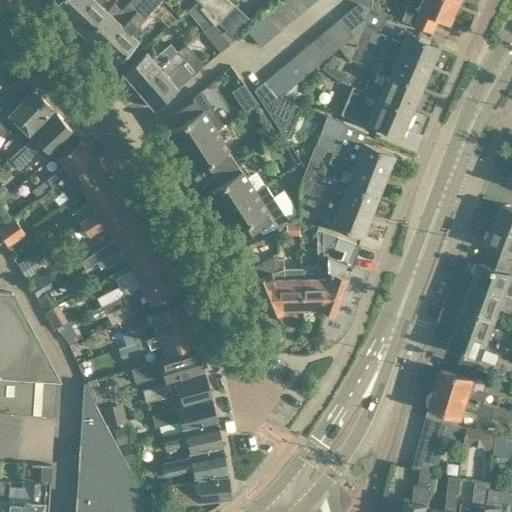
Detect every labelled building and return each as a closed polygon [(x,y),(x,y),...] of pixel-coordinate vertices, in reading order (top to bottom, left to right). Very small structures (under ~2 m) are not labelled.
[(69,21),(87,0),(58,0),(54,6),(69,21)] [(84,35),(106,11),(98,4),(101,0),(87,0),(69,21),(84,35)] [(99,49),(144,0),(128,0),(126,3),(127,3),(121,10),(114,3),(106,11),(84,35),(99,49)] [(114,63),(136,40),(128,32),(142,18),(143,19),(160,0),(144,0),(99,49),(114,63)] [(197,0),(199,2),(196,5),(211,22),(214,25),(233,5),(227,0),(197,0)] [(297,14),(285,0),(280,0),(274,6),(288,22),(297,14)] [(307,6),(301,0),(285,0),(297,14),(307,6)] [(448,21),(457,0),(408,0),(400,19),(430,33),(437,17),(448,21)] [(362,27),(370,6),(358,2),(338,18),(353,35),(360,29),(360,30),(362,27)] [(194,3),(187,10),(203,29),(211,22),(196,5),(194,3)] [(288,22),(274,6),(264,13),(278,30),(288,22)] [(278,30),(264,13),(255,21),(269,38),(278,30)] [(353,35),(338,18),(329,26),(343,43),(353,35)] [(269,38),(255,21),(246,29),(260,45),(269,38)] [(343,43),(329,26),(319,34),(333,50),(338,47),(343,43)] [(438,51),(436,50),(437,47),(406,34),(402,43),(362,27),(360,30),(354,45),(363,49),(367,39),(382,46),(429,66),(432,59),(435,60),(438,51)] [(354,45),(360,30),(360,29),(353,35),(343,43),(338,47),(350,59),(358,62),(363,49),(354,45)] [(333,50),(319,34),(310,42),(324,59),(333,50)] [(324,59),(310,42),(300,50),(314,66),(324,59)] [(135,87),(176,51),(169,43),(151,59),(145,52),(122,72),(135,87)] [(394,64),(390,73),(383,88),(367,81),(363,91),(379,97),(410,111),(414,103),(416,104),(420,95),(417,94),(421,86),(422,83),(424,84),(428,75),(426,74),(429,66),(382,46),(377,57),(394,64)] [(314,66),(300,50),(291,58),(305,74),(314,66)] [(135,87),(154,108),(177,88),(190,77),(179,63),(183,60),(176,51),(135,87)] [(305,74),(291,58),(281,65),(296,83),(296,82),(305,74)] [(0,80),(9,69),(0,62),(0,80)] [(340,81),(344,71),(324,63),(321,69),(338,80),(340,81)] [(296,83),(281,65),(272,73),(286,91),(296,83)] [(352,75),(344,71),(340,81),(349,84),(352,75)] [(286,91),(272,73),(262,81),(277,99),(280,95),(286,91)] [(277,99),(262,81),(252,89),(265,108),(277,99)] [(231,89),(243,109),(255,102),(243,82),(231,89)] [(21,142),(52,109),(31,89),(17,103),(15,101),(5,111),(7,113),(0,120),(0,132),(3,136),(9,130),(21,142)] [(172,130),(184,150),(215,131),(223,126),(201,92),(193,99),(194,101),(173,115),(180,125),(172,130)] [(277,99),(265,108),(281,132),(295,102),(293,101),(280,95),(277,99)] [(381,127),(400,136),(405,124),(407,125),(412,114),(409,113),(410,111),(379,97),(373,111),(357,104),(351,119),(379,131),(381,127)] [(72,130),(57,113),(8,158),(18,168),(42,145),(48,152),(72,130)] [(396,159),(392,157),(393,154),(372,146),(375,139),(366,135),(367,131),(340,120),(334,133),(321,128),(313,146),(324,150),(324,148),(333,151),(332,153),(385,174),(388,167),(392,168),(396,159)] [(228,152),(228,151),(215,131),(184,150),(197,171),(206,166),(212,175),(234,161),(228,152)] [(92,155),(80,139),(57,158),(64,166),(33,190),(38,197),(49,189),(52,186),(69,173),(92,155)] [(315,171),(324,150),(314,146),(306,168),(315,171)] [(378,193),(385,174),(332,153),(328,163),(352,172),(348,181),(343,195),(313,184),(310,194),(369,217),(378,193)] [(108,174),(92,155),(69,173),(52,186),(49,189),(55,197),(64,189),(68,195),(79,186),(83,191),(90,201),(50,227),(54,234),(76,221),(120,193),(108,174)] [(223,211),(254,191),(241,171),(241,172),(234,161),(212,175),(219,186),(210,191),(223,211)] [(312,178),(315,171),(306,168),(303,177),(314,181),(315,179),(312,178)] [(362,236),(369,217),(310,194),(313,184),(314,181),(303,177),(301,199),(306,201),(305,204),(336,215),(332,224),(362,236)] [(0,200),(9,192),(1,183),(0,183),(0,200)] [(287,217),(265,184),(254,191),(223,211),(236,232),(244,226),(251,237),(272,223),(274,228),(288,221),(286,218),(287,217)] [(144,231),(132,212),(120,193),(76,221),(87,238),(105,225),(107,228),(114,240),(92,254),(97,262),(100,260),(144,231)] [(511,206),(502,203),(502,204),(500,203),(497,211),(498,212),(494,223),(511,229),(511,206)] [(313,214),(302,210),(299,218),(310,222),(313,214)] [(13,217),(0,227),(0,235),(6,243),(23,231),(13,217)] [(298,222),(284,223),(285,234),(299,234),(298,222)] [(511,229),(494,223),(491,231),(489,230),(486,238),(488,239),(487,241),(491,243),(488,252),(509,260),(511,252),(511,251),(511,229)] [(328,271),(327,256),(323,255),(323,246),(323,232),(317,230),(318,277),(301,277),(301,309),(321,309),(320,302),(331,271),(328,271)] [(157,252),(144,231),(100,260),(106,268),(124,256),(131,267),(157,252)] [(331,271),(320,302),(321,309),(334,314),(355,255),(353,255),(357,244),(355,243),(338,237),(334,249),(342,252),(339,260),(327,256),(328,271),(331,271)] [(120,287),(96,298),(101,306),(167,273),(157,252),(131,267),(133,270),(115,278),(120,287)] [(511,272),(511,273),(511,271),(511,261),(509,260),(488,252),(484,263),(480,261),(479,265),(478,264),(474,274),(475,275),(473,282),(511,297),(511,272)] [(301,309),(301,277),(301,267),(283,268),(283,259),(278,259),(278,254),(273,254),(273,256),(273,272),(269,273),(282,303),(283,310),(301,309)] [(32,256),(17,264),(26,280),(41,270),(32,256)] [(282,303),(269,273),(273,272),(273,256),(249,266),(269,315),(283,310),(282,303)] [(132,312),(176,291),(167,273),(101,306),(110,326),(134,316),(132,312)] [(36,296),(52,286),(45,275),(29,285),(36,296)] [(511,297),(473,282),(471,288),(469,287),(466,297),(467,298),(465,304),(463,308),(462,307),(458,317),(460,318),(457,326),(504,343),(506,339),(508,333),(492,327),(496,316),(500,304),(511,308),(511,297)] [(56,376),(11,291),(0,290),(0,411),(54,414),(56,376)] [(188,323),(181,302),(151,313),(154,323),(121,334),(125,345),(117,348),(118,349),(138,342),(137,341),(188,323)] [(56,303),(44,311),(53,328),(66,320),(56,303)] [(73,320),(54,329),(63,346),(82,339),(73,320)] [(196,343),(188,323),(137,341),(138,342),(118,349),(122,359),(162,345),(165,354),(196,343)] [(453,331),(449,341),(451,342),(450,345),(463,350),(481,357),(484,348),(501,354),(504,343),(457,326),(455,332),(453,331)] [(164,380),(203,368),(198,348),(131,368),(135,382),(162,374),(164,380)] [(438,381),(436,388),(484,404),(487,393),(470,388),(473,378),(454,372),(442,369),(441,371),(440,371),(436,381),(438,381)] [(211,395),(205,372),(142,388),(145,401),(178,392),(181,403),(211,395)] [(95,377),(84,381),(95,403),(105,400),(95,377)] [(130,473),(95,403),(84,381),(80,441),(79,441),(78,466),(77,493),(76,493),(74,511),(149,511),(149,508),(145,508),(130,473)] [(484,404),(436,388),(434,394),(432,394),(429,404),(431,404),(430,407),(427,417),(448,423),(458,426),(461,417),(465,407),(481,412),(481,414),(491,418),(495,407),(484,404)] [(216,418),(212,399),(152,414),(155,426),(179,420),(181,427),(216,418)] [(116,403),(102,406),(106,424),(120,421),(116,403)] [(445,433),(448,423),(427,417),(425,427),(445,433)] [(222,445),(217,423),(161,436),(165,450),(187,445),(189,452),(222,445)] [(495,429),(466,425),(463,445),(473,446),(474,444),(483,445),(483,447),(492,448),(495,429)] [(445,433),(425,427),(422,436),(442,442),(445,433)] [(439,452),(442,442),(422,436),(419,446),(439,452)] [(436,461),(439,452),(419,446),(416,456),(436,461)] [(227,471),(223,450),(162,461),(164,474),(192,469),(194,477),(227,471)] [(433,469),(436,461),(416,456),(413,467),(421,468),(433,470),(433,469)] [(43,511),(46,481),(48,481),(50,465),(41,464),(40,481),(34,480),(34,487),(22,486),(20,511),(43,511)] [(428,511),(433,470),(421,468),(420,484),(415,484),(413,501),(405,501),(404,511),(428,511)] [(231,496),(228,476),(227,475),(172,483),(175,504),(231,496)] [(456,511),(457,510),(461,476),(450,475),(446,509),(433,507),(432,511),(456,511)] [(0,511),(20,511),(22,486),(9,486),(10,479),(0,477),(0,511)] [(486,511),(488,491),(489,487),(490,481),(476,479),(474,503),(462,501),(460,511),(486,511)] [(502,511),(505,489),(494,488),(489,487),(488,491),(486,511),(502,511)]
